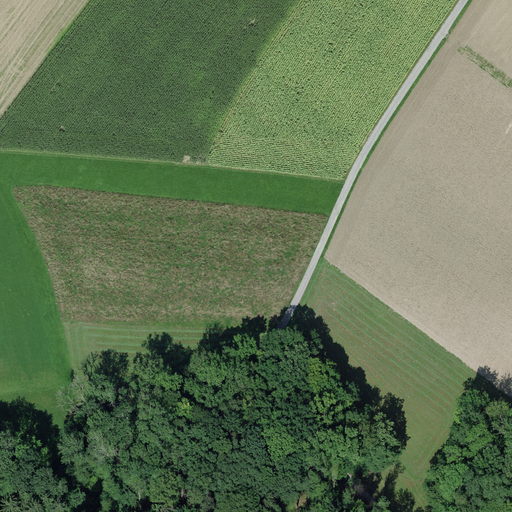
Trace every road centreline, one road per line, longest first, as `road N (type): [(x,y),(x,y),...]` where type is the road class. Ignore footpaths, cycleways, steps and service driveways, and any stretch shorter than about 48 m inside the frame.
road 1 (track): [(468,0),(358,168),(260,364),(318,443),(386,511)]
road 2 (track): [(260,364),(165,447),(121,511)]
